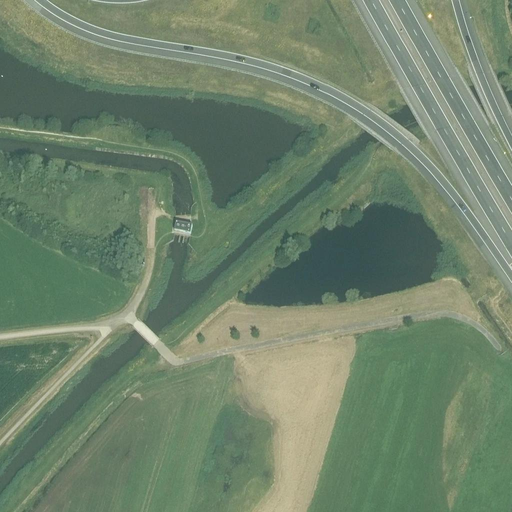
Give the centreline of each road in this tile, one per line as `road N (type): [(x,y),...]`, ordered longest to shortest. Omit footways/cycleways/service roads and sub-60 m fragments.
road 1 (motorway): [(39,0),(123,39),(286,73),(365,112),(443,181),(511,276)]
road 2 (unclassified): [(106,332),(126,314),(175,362),(436,313),(471,322),(500,352)]
road 3 (motorway): [(370,0),(511,242)]
road 4 (motorway): [(511,199),(396,0)]
road 5 (motorway): [(511,144),(454,0)]
